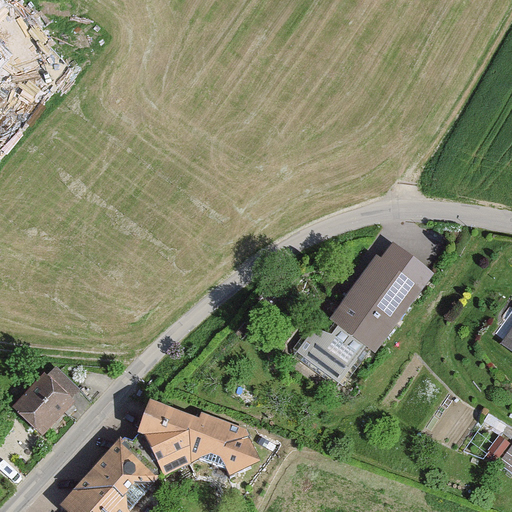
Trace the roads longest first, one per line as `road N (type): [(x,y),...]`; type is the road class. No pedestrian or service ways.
road 1 (residential): [(16,511),(143,370),(263,262),(321,232),(398,211),(511,224)]
road 2 (track): [(398,211),(511,19)]
road 3 (track): [(0,348),(154,360)]
